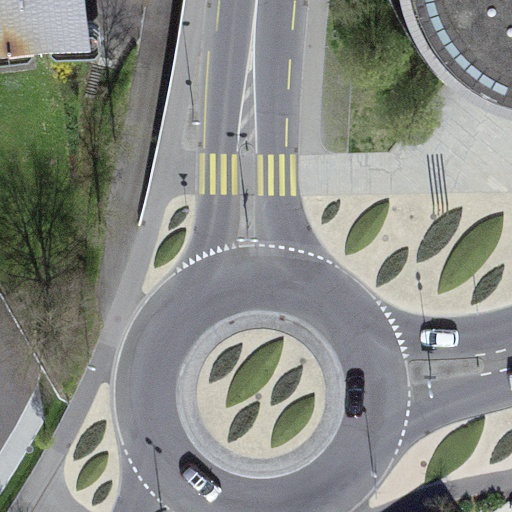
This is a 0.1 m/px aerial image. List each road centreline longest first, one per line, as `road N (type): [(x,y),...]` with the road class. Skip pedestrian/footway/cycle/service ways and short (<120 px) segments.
road 1 (primary): [(247,281),(256,0)]
road 2 (primary): [(247,281),(210,293),(178,316),(156,348),(147,386),(150,425),(167,461),(194,489)]
road 3 (primary): [(194,489),(228,506),(265,511),(335,485),(375,421),(377,384)]
road 4 (primary): [(377,384),(368,348),(348,317),(284,282),(247,281)]
road 5 (secondary): [(511,358),(377,384)]
